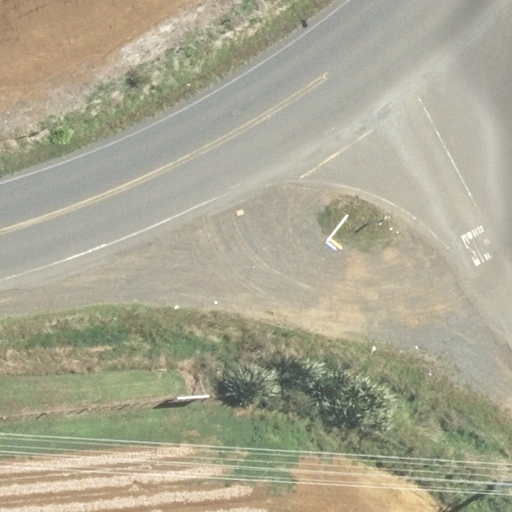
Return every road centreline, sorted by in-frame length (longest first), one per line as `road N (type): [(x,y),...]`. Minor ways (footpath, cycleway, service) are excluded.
road 1 (tertiary): [(376,38),(209,148),(0,233)]
road 2 (unclassified): [(376,38),(511,272)]
